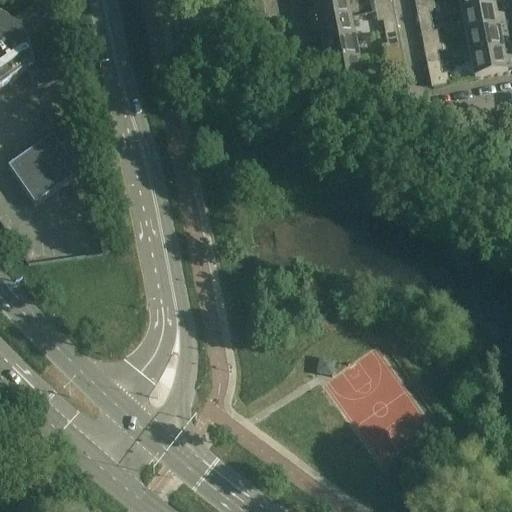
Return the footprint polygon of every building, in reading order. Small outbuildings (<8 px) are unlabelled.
[(311,27),(351,19),(346,0),(331,0),(313,4),(315,14),(309,15),(311,27)] [(434,0),(427,1),(415,4),(417,17),(430,14),(436,13),(434,0)] [(458,0),(462,17),(495,10),(494,1),(498,0),(458,0)] [(0,91),(31,70),(33,69),(37,90),(67,84),(50,2),(46,1),(11,26),(0,19),(0,91)] [(497,20),(495,10),(462,17),(466,38),(506,31),(503,18),(497,20)] [(417,17),(419,25),(431,23),(430,14),(417,17)] [(351,19),(311,27),(314,39),(319,38),(321,48),(355,41),(351,19)] [(398,33),(396,21),(383,24),(385,35),(398,33)] [(421,34),(433,31),(431,23),(419,25),(421,34)] [(436,44),(433,31),(421,34),(423,47),(436,44)] [(466,38),(470,60),(504,53),(502,43),(508,42),(506,31),(466,38)] [(385,35),(387,46),(400,44),(398,33),(385,35)] [(359,62),(355,41),(321,48),(323,56),(317,58),(319,70),(359,62)] [(511,74),(511,63),(511,61),(505,62),(504,53),(470,60),(475,82),(511,74)] [(426,59),(427,68),(440,66),(438,57),(426,59)] [(327,80),(330,91),(363,84),(359,62),(319,70),(322,81),(327,80)] [(406,76),(404,64),(391,66),(393,78),(406,76)] [(429,76),(441,74),(440,66),(427,68),(429,76)] [(441,74),(429,76),(432,89),(444,86),(441,74)] [(83,159),(75,120),(49,126),(51,136),(52,140),(9,170),(35,208),(79,177),(73,167),(82,160),(83,159)]
